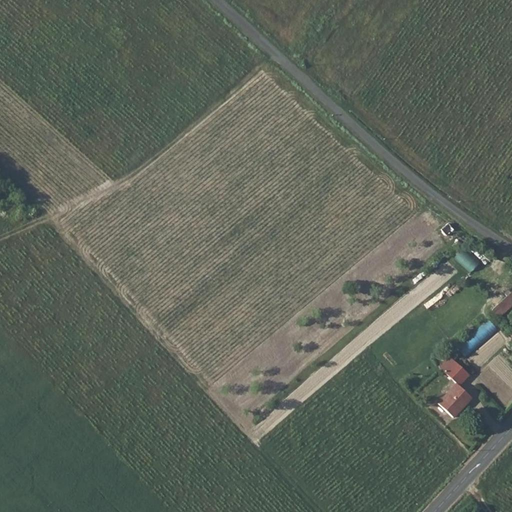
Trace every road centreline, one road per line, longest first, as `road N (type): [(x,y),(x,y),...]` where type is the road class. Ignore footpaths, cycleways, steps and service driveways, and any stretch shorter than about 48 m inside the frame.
road 1 (track): [(50,215),(318,511)]
road 2 (unclassified): [(215,0),(427,190),(511,251)]
road 3 (track): [(275,57),(125,181),(0,238)]
